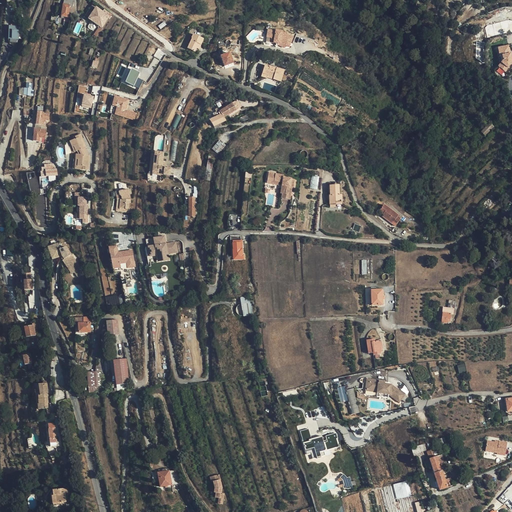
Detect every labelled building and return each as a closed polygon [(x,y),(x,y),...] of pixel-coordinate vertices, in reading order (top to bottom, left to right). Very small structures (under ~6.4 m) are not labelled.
[(69,18),(71,19),(74,2),(63,0),(61,17),(63,18),(62,20),(68,20),(69,18)] [(109,18),(96,10),(89,20),(101,28),(109,18)] [(9,26),(9,39),(20,39),(20,26),(9,26)] [(265,32),(265,39),(273,39),(273,43),(278,43),(277,46),(284,49),(286,42),(290,44),(292,39),(285,36),(286,36),(281,32),(274,31),(274,32),(265,32)] [(200,45),(203,39),(192,34),(191,38),(192,39),(187,48),(195,52),(198,44),(200,45)] [(511,56),(510,45),(497,47),(501,70),(506,69),(506,67),(511,65),(511,56)] [(233,64),(229,54),(220,58),(224,67),(233,64)] [(320,73),(307,64),(304,69),(317,78),(320,73)] [(280,83),(284,72),(264,66),(262,75),(267,77),(266,79),(280,83)] [(126,83),(135,86),(140,72),(131,69),(126,83)] [(24,88),(24,96),(34,95),(33,83),(27,83),(27,88),(24,88)] [(93,109),(94,96),(82,95),(81,109),(84,109),(84,111),(88,111),(88,109),(93,109)] [(135,120),(137,112),(127,110),(130,99),(114,96),(112,106),(116,107),(114,115),(135,120)] [(236,102),(220,112),(224,118),(240,108),(236,102)] [(224,118),(220,112),(217,108),(215,110),(217,113),(212,115),(214,119),(211,120),(210,119),(209,119),(209,121),(213,128),(225,121),(224,118)] [(44,125),(44,120),(43,120),(43,116),(37,116),(36,125),(44,125)] [(495,131),(493,127),(482,133),(484,137),(495,131)] [(46,136),(46,131),(34,131),(34,135),(34,136),(33,142),(38,142),(38,143),(39,143),(40,138),(45,139),(46,140),(49,140),(49,136),(46,136)] [(71,136),(67,138),(69,144),(71,143),(74,148),(76,148),(79,154),(74,154),(74,169),(86,169),(86,154),(81,154),(81,145),(83,144),(77,131),(70,134),(71,136)] [(69,144),(67,138),(63,139),(68,151),(74,148),(71,143),(69,144)] [(219,154),(226,145),(220,140),(212,149),(219,154)] [(162,169),(164,154),(156,152),(155,160),(153,160),(151,172),(156,173),(156,175),(161,176),(161,175),(174,177),(175,170),(162,169)] [(42,178),(45,178),(55,177),(57,176),(56,165),(46,165),(46,168),(43,168),(43,171),(41,171),(42,178)] [(284,183),(284,185),(287,186),(285,194),(284,194),(282,198),(290,200),(293,186),(295,186),(296,181),(285,178),(286,176),(271,173),(269,182),(281,185),(281,183),(284,183)] [(318,189),(319,176),(312,175),(311,188),(318,189)] [(47,195),(47,193),(45,180),(38,181),(38,183),(40,196),(47,195)] [(86,186),(82,186),(82,191),(78,191),(78,198),(78,205),(80,205),(86,204),(86,186)] [(328,197),(328,207),(335,206),(334,204),(341,203),(340,197),(339,197),(338,187),(329,188),(329,197),(328,197)] [(127,191),(118,192),(118,197),(120,197),(121,201),(119,201),(118,210),(124,211),(124,210),(128,210),(129,200),(127,191)] [(118,197),(118,192),(115,193),(116,202),(115,213),(128,214),(128,210),(124,210),(124,211),(118,210),(119,201),(121,201),(120,197),(118,197)] [(89,217),(88,204),(86,204),(80,205),(80,211),(81,217),(83,217),(89,217)] [(387,219),(397,227),(403,218),(400,216),(400,215),(390,208),(388,211),(384,208),(381,212),(384,215),(383,216),(387,218),(387,219)] [(511,223),(511,221),(511,220),(509,215),(502,219),(506,227),(511,223)] [(238,230),(240,218),(231,217),(229,228),(238,230)] [(154,243),(148,245),(150,255),(156,254),(157,257),(168,254),(167,251),(177,250),(175,239),(165,241),(164,234),(153,236),(154,243)] [(232,250),(232,260),(244,259),(244,255),(242,255),(242,242),(232,243),(232,249),(232,250)] [(62,262),(65,266),(67,264),(73,273),(78,270),(68,256),(69,255),(68,253),(66,253),(65,251),(62,250),(62,249),(60,250),(58,245),(48,248),(52,260),(62,256),(64,260),(62,262)] [(109,247),(113,269),(122,268),(121,265),(126,264),(127,269),(136,267),(133,249),(119,252),(117,245),(109,247)] [(67,264),(65,266),(71,274),(73,273),(67,264)] [(383,289),(371,290),(372,305),(384,304),(383,289)] [(450,302),(450,305),(449,309),(454,311),(456,311),(457,303),(450,302)] [(453,315),(454,311),(449,309),(444,309),(441,323),(447,324),(448,322),(450,322),(451,315),(453,315)] [(76,319),(76,324),(79,325),(79,332),(90,332),(90,324),(93,324),(93,319),(76,319)] [(119,337),(118,321),(107,322),(108,338),(119,337)] [(36,336),(35,331),(38,330),(38,327),(30,327),(30,323),(26,324),(26,328),(25,329),(27,338),(36,336)] [(381,356),(380,352),(380,349),(382,349),(381,342),(375,343),(374,340),(366,341),(368,355),(373,354),(374,357),(381,356)] [(32,364),(30,355),(22,356),(24,365),(32,364)] [(113,382),(126,381),(124,356),(111,357),(113,382)] [(465,364),(458,365),(459,373),(466,371),(465,364)] [(106,393),(104,373),(96,373),(88,374),(90,394),(106,393)] [(379,380),(372,378),(372,382),(367,381),(366,390),(377,392),(377,393),(388,395),(400,403),(405,395),(391,385),(388,384),(388,383),(383,382),(383,381),(379,381),(379,380)] [(38,396),(38,405),(38,410),(40,410),(46,410),(47,418),(52,417),(51,409),(48,410),(47,404),(48,404),(46,383),(39,383),(40,396),(38,396)] [(345,386),(337,388),(340,402),(348,400),(351,414),(359,412),(354,388),(345,390),(345,386)] [(56,443),(54,425),(48,425),(50,444),(56,443)] [(465,433),(454,436),(456,443),(468,479),(510,462),(509,459),(498,427),(492,428),(487,429),(465,433)] [(340,447),(337,433),(311,438),(309,429),(301,431),(306,454),(312,453),(313,458),(327,455),(326,450),(340,447)] [(427,450),(434,448),(432,445),(426,447),(425,444),(416,448),(418,454),(427,451),(427,450)] [(447,473),(444,466),(441,468),(437,456),(435,450),(428,452),(430,459),(434,471),(434,473),(440,490),(448,488),(443,475),(447,473)] [(177,485),(175,471),(157,473),(159,487),(177,485)] [(221,480),(219,474),(209,477),(211,482),(213,481),(214,487),(213,491),(215,492),(214,497),(218,498),(217,503),(222,504),(224,494),(221,493),(222,488),(220,480),(221,480)] [(353,487),(350,476),(346,477),(345,475),(338,477),(340,484),(343,483),(344,489),(353,487)] [(55,505),(67,503),(66,500),(65,492),(65,489),(53,491),(54,496),(55,505)] [(54,496),(52,497),(54,507),(67,505),(67,503),(55,505),(54,496)] [(415,503),(417,511),(424,511),(422,501),(415,503)]
